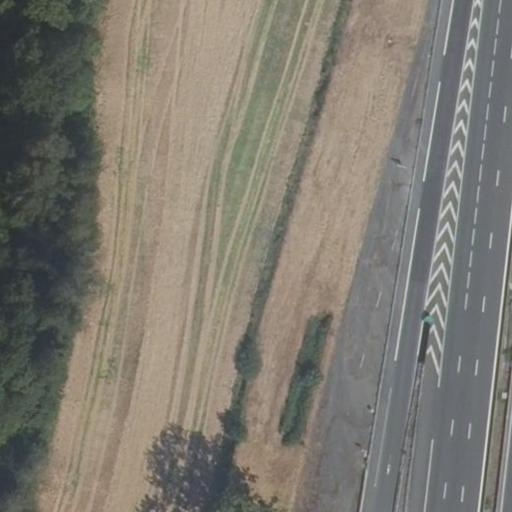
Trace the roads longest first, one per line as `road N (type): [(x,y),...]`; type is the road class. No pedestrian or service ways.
road 1 (motorway): [(459,0),(380,511)]
road 2 (motorway): [(511,7),(452,511)]
